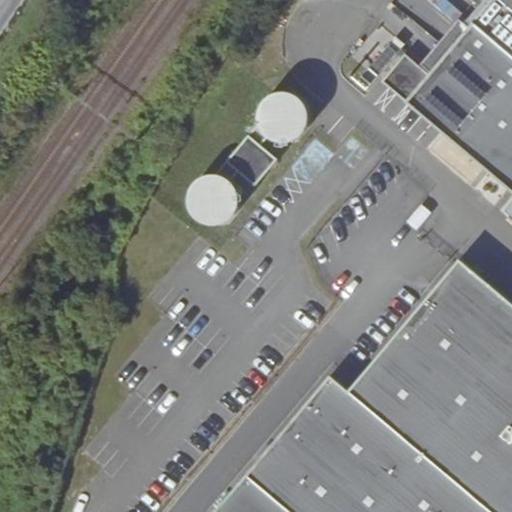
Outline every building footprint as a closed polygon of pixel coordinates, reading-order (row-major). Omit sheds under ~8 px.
[(511,0),(491,0),(430,74),(406,53),(383,80),(511,189),(511,0)] [(357,82),(366,89),(405,43),(396,35),(357,82)] [(261,144),(269,135),(273,138),(278,140),(283,141),(288,140),(293,139),(301,134),(305,130),(309,121),(310,116),(309,111),(305,101),(302,97),(298,94),(293,92),(289,90),(283,90),(278,91),(274,92),(269,95),(265,98),(262,102),(260,107),(259,117),(260,122),(217,173),(212,173),(207,174),(202,176),(198,179),(191,187),(190,192),(189,197),(189,202),(190,207),(193,212),(196,216),(200,219),(204,222),(209,223),(214,224),(219,223),(224,222),(233,216),(236,212),(238,207),(240,202),(240,197),(239,192),(237,187),(231,179),(239,170),(255,184),(277,158),(261,144)] [(511,511),(511,304),(460,261),(349,392),(485,511),(511,511)] [(485,511),(349,392),(333,378),(247,474),(292,511),(485,511)] [(292,511),(247,474),(214,511),(292,511)]
